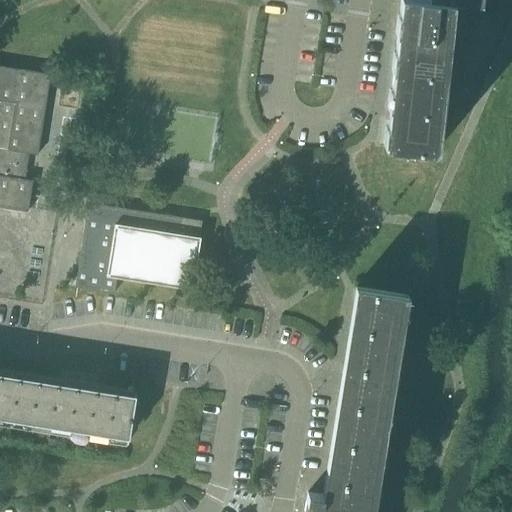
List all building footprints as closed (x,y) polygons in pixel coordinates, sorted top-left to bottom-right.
[(402,0),(387,144),(436,149),(452,0),(456,0),(480,3),(480,0),(402,0)] [(0,205),(24,209),(24,210),(29,211),(33,180),(26,179),(28,165),(18,163),(19,151),(38,154),(39,153),(38,153),(50,74),(51,74),(51,73),(22,69),(22,70),(0,66),(0,205)] [(76,286),(115,293),(118,276),(191,288),(193,289),(201,237),(200,236),(202,220),(160,213),(160,215),(90,204),(90,202),(89,202),(85,230),(90,231),(86,253),(81,252),(76,286)] [(371,511),(407,294),(358,286),(356,301),(325,494),(308,491),(307,500),(305,511),(310,511),(371,511)] [(0,414),(128,435),(128,437),(129,437),(136,394),(135,394),(134,395),(0,373),(0,414)]
